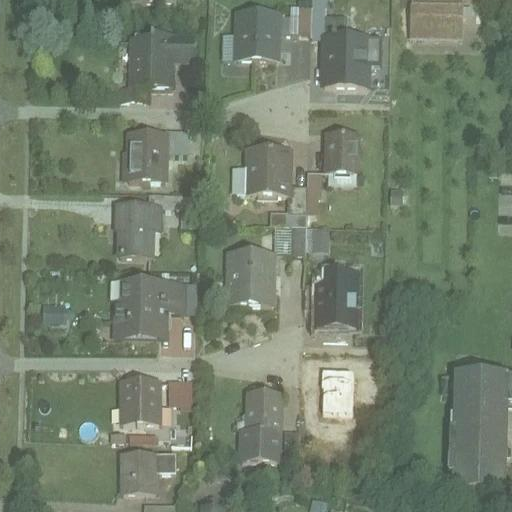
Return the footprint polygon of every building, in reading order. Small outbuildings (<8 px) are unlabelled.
[(126,0),(127,14),(169,15),(169,0),(126,0)] [(407,44),(461,44),(461,8),(407,8),(407,44)] [(293,16),(292,45),(303,45),(304,16),(304,10),(293,9),(293,16)] [(284,26),(276,26),(275,44),(292,45),(293,16),(284,16),(284,26)] [(320,16),(304,16),(303,45),(314,46),(342,47),(343,26),(320,26),(320,16)] [(276,24),(232,22),(231,68),(248,68),(274,69),(275,44),(276,26),(276,24)] [(195,46),(128,43),(126,99),(174,101),(175,73),(194,74),(195,46)] [(363,96),(365,47),(342,47),(314,46),(312,94),(363,96)] [(247,81),(248,68),(231,68),(220,67),(219,80),(247,81)] [(369,69),(369,89),(379,89),(379,69),(369,69)] [(168,144),(167,169),(189,170),(190,140),(168,139),(168,144)] [(167,169),(168,144),(122,142),(120,191),(166,193),(167,169)] [(361,146),(324,144),(322,182),(359,184),(361,146)] [(291,196),(292,160),(243,158),(241,206),(284,209),(290,209),(291,196)] [(304,181),(303,197),(302,218),(317,219),(319,182),(304,181)] [(303,197),(291,196),(290,209),(284,209),(283,221),(302,221),(302,218),(303,197)] [(148,204),(148,215),(160,215),(160,234),(178,234),(178,219),(191,219),(191,204),(148,204)] [(148,215),(114,215),(114,237),(116,237),(116,257),(125,257),(125,268),(152,268),(152,241),(160,241),(160,234),(160,215),(148,215)] [(268,221),(268,236),(308,237),(308,221),(302,221),(283,221),(268,221)] [(272,317),(273,262),(223,261),(222,316),(272,317)] [(352,337),(353,280),(318,279),(318,292),(309,292),(308,336),(352,337)] [(112,350),(167,351),(168,322),(183,323),(183,291),(118,291),(118,308),(113,308),(112,350)] [(63,334),(63,312),(41,312),(40,334),(63,334)] [(353,377),(312,376),(310,419),(352,421),(353,377)] [(501,412),(502,385),(447,383),(443,497),(498,499),(501,412)] [(511,412),(511,385),(502,385),(501,412),(511,412)] [(164,391),(120,391),(119,436),(163,437),(164,391)] [(179,392),(168,392),(167,414),(179,415),(179,392)] [(282,437),(283,401),(246,400),(245,435),(238,435),(236,468),(281,469),(281,464),(282,437)] [(299,438),(282,437),(281,464),(298,465),(299,438)] [(121,504),(158,503),(158,482),(177,482),(177,462),(121,462),(121,504)]
